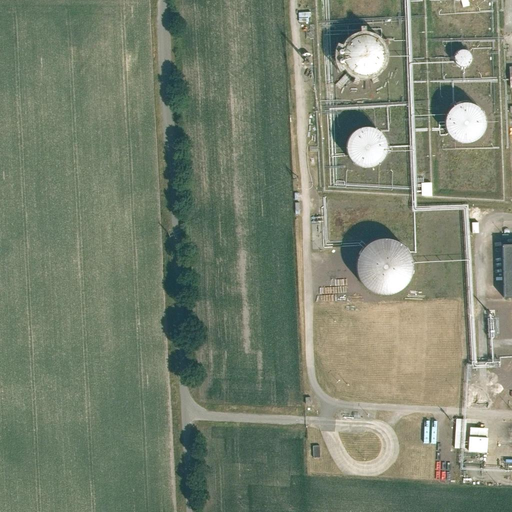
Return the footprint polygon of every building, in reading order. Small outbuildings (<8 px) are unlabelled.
[(355,77),(397,71),(393,46),(387,47),(385,35),(350,40),(355,77)] [(479,55),(465,50),(461,63),(475,67),(479,55)] [(511,61),(503,62),(504,84),(511,83),(511,61)] [(451,101),(446,138),(492,145),(497,108),(451,101)] [(349,166),(397,166),(397,129),(350,128),(349,166)] [(425,196),(435,196),(435,182),(424,183),(425,196)] [(511,239),(497,239),(497,294),(511,293),(511,239)] [(398,296),(406,294),(418,287),(421,278),(419,266),(415,264),(411,258),(411,255),(407,256),(403,254),(405,249),(405,247),(402,242),(395,240),(392,240),(383,241),(377,245),(370,244),(363,248),(358,261),(357,266),(359,275),(367,288),(377,292),(384,293),(389,295),(398,296)] [(490,453),(492,428),(474,427),(472,451),(490,453)] [(315,445),(316,458),(323,458),(322,445),(315,445)]
